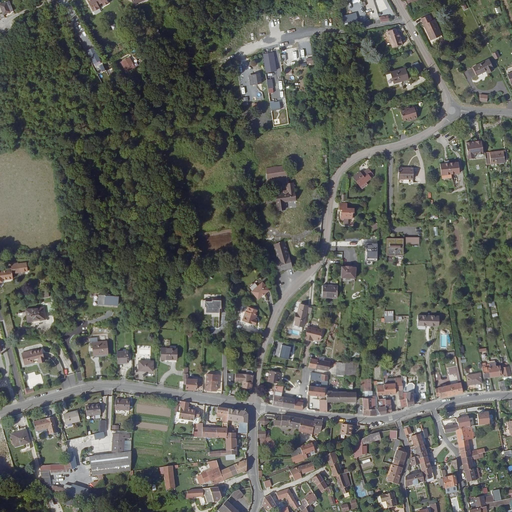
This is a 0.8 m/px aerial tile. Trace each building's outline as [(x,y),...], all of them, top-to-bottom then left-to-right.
[(103,6),(108,3),(106,0),(86,0),(93,11),(99,8),(97,4),(101,2),(103,6)] [(10,12),(6,2),(0,4),(0,7),(3,15),(9,12),(10,12)] [(357,12),(342,16),(344,24),(359,20),(357,12)] [(387,13),(387,16),(381,16),(381,22),(390,22),(389,13),(387,13)] [(429,15),(421,19),(431,40),(442,35),(434,19),(432,21),(429,15)] [(402,45),(398,33),(397,33),(395,29),(386,31),(388,37),(389,36),(392,48),(402,45)] [(94,47),(87,50),(95,68),(98,66),(101,74),(106,71),(94,47)] [(288,51),(288,52),(289,52),(289,60),(290,59),(290,64),(297,64),(296,53),(292,53),(292,51),(288,51)] [(307,65),(315,64),(314,57),(307,58),(307,65)] [(488,59),(473,67),(477,75),(486,71),(487,73),(494,70),(488,59)] [(126,60),(121,62),(126,72),(134,67),(131,61),(127,63),(126,60)] [(408,79),(405,68),(391,72),(394,85),(402,83),(401,81),(408,79)] [(400,111),(398,105),(391,108),(399,134),(404,132),(401,124),(401,123),(401,122),(402,121),(403,121),(400,111)] [(282,112),(281,106),(270,107),(271,114),(282,112)] [(417,118),(415,111),(417,110),(416,107),(410,109),(409,108),(404,109),(405,110),(400,111),(403,121),(407,120),(408,121),(413,120),(413,119),(415,118),(417,118)] [(481,141),(466,143),(468,159),(474,158),(474,154),(483,153),(481,141)] [(504,162),(503,151),(485,153),(487,164),(504,162)] [(447,163),(440,163),(441,175),(459,173),(458,162),(451,162),(447,163)] [(268,179),(288,176),(287,172),(286,168),(286,166),(267,169),(268,179)] [(413,168),(398,167),(398,182),(413,182),(413,168)] [(370,176),(373,174),(369,168),(363,172),(364,173),(362,174),(360,171),(353,177),(359,185),(365,181),(366,182),(371,178),(370,176)] [(295,200),(293,183),(288,184),(286,184),(287,190),(283,191),(283,193),(275,194),(277,210),(285,209),(284,202),(295,200)] [(347,203),(339,203),(339,209),(341,209),(340,220),(344,220),(344,218),(352,219),(353,212),(354,212),(354,208),(347,208),(347,203)] [(400,236),(403,236),(403,243),(419,242),(418,235),(400,235),(400,236)] [(403,243),(403,236),(400,236),(387,236),(387,253),(404,253),(403,243)] [(289,257),(284,241),(273,244),(278,260),(274,261),(277,272),(292,267),(289,256),(289,257)] [(0,281),(2,282),(2,280),(13,278),(12,273),(28,271),(27,263),(16,264),(16,262),(11,262),(12,269),(0,270),(0,281)] [(346,264),(342,264),(341,275),(356,276),(356,265),(352,265),(352,263),(346,263),(346,264)] [(258,299),(269,290),(262,282),(251,291),(258,299)] [(338,286),(323,285),(322,296),(337,297),(338,286)] [(117,303),(117,295),(108,295),(108,294),(104,294),(104,295),(96,295),(96,305),(103,305),(103,303),(107,303),(107,304),(117,303)] [(221,308),(221,299),(212,298),(212,300),(203,300),(203,306),(205,306),(205,313),(212,313),(219,313),(219,308),(221,308)] [(54,303),(45,304),(46,312),(53,311),(53,313),(56,313),(54,303)] [(308,306),(300,304),(297,313),(296,312),(294,319),(296,320),(295,325),(303,327),(307,313),(311,314),(312,307),(308,306)] [(44,307),(26,309),(27,322),(45,319),(44,307)] [(254,319),(256,314),(257,310),(248,307),(247,311),(245,311),(242,321),(255,325),(257,320),(255,319),(254,319)] [(439,316),(418,315),(417,325),(439,326),(439,316)] [(322,330),(307,327),(304,339),(312,340),(312,339),(319,341),(322,330)] [(108,354),(106,341),(92,343),(94,355),(108,354)] [(286,343),(286,345),(281,344),(280,357),(294,358),(295,343),(286,343)] [(177,360),(177,348),(161,348),(161,359),(177,360)] [(44,360),(42,349),(30,352),(30,351),(21,353),(24,364),(29,363),(29,361),(33,360),(38,359),(39,361),(44,360)] [(360,350),(352,349),(351,356),(359,357),(360,350)] [(128,362),(127,351),(117,352),(117,363),(128,362)] [(318,359),(311,358),(309,367),(316,368),(318,359)] [(318,359),(316,368),(329,371),(330,362),(324,361),(319,360),(318,359)] [(153,371),(153,361),(139,361),(138,370),(153,371)] [(344,376),(357,377),(358,362),(346,361),(345,363),(344,376)] [(488,367),(490,377),(501,375),(499,365),(496,366),(495,361),(489,362),(489,364),(490,367),(488,367)] [(344,376),(345,363),(337,362),(337,366),(336,375),(344,376)] [(484,378),(490,377),(488,367),(490,367),(489,364),(486,365),(486,362),(481,363),(484,378)] [(501,364),(501,368),(503,377),(511,376),(509,367),(503,367),(502,364),(501,364)] [(458,366),(448,368),(450,375),(456,374),(458,383),(438,387),(438,388),(435,388),(436,396),(440,395),(440,398),(463,392),(458,366)] [(268,381),(278,383),(280,372),(270,370),(268,381)] [(251,388),(253,375),(253,371),(247,371),(246,374),(241,374),(235,373),(235,381),(243,382),(243,387),(251,388)] [(480,373),(466,375),(468,385),(482,383),(480,373)] [(222,391),(222,375),(207,374),(205,390),(221,391),(222,391)] [(377,395),(396,393),(396,390),(398,390),(400,400),(403,399),(403,393),(403,378),(395,378),(395,383),(392,383),(388,384),(388,379),(384,379),(384,384),(384,385),(377,385),(377,395)] [(196,390),(197,379),(188,379),(186,379),(186,384),(186,389),(196,390)] [(353,379),(345,379),(344,388),(353,389),(353,379)] [(371,379),(361,380),(361,392),(365,392),(371,392),(371,379)] [(283,386),(275,386),(273,405),(282,406),(283,397),(281,397),(283,386)] [(321,387),(309,386),(307,395),(326,397),(327,391),(327,388),(321,387)] [(334,391),(327,391),(326,397),(326,401),(327,401),(345,401),(345,392),(342,392),(334,392),(334,391)] [(356,392),(345,392),(345,401),(356,401),(356,392)] [(283,397),(282,406),(294,409),(295,399),(283,397)] [(363,405),(363,415),(377,415),(376,406),(375,400),(375,398),(372,398),(365,398),(362,398),(363,405)] [(130,400),(115,399),(115,410),(129,410),(130,400)] [(295,399),(294,409),(302,410),(303,402),(301,402),(297,402),(297,399),(295,399)] [(377,415),(386,414),(385,405),(385,400),(385,399),(381,399),(379,399),(375,400),(376,406),(377,415)] [(185,402),(178,401),(174,417),(189,421),(189,418),(194,419),(196,413),(191,412),(191,410),(184,409),(185,402)] [(100,404),(86,406),(87,416),(101,414),(100,404)] [(228,420),(229,409),(217,407),(217,413),(216,416),(222,417),(222,428),(227,428),(228,420)] [(248,423),(248,415),(245,411),(229,409),(228,420),(248,423)] [(66,425),(80,421),(77,411),(63,415),(66,425)] [(274,419),(274,415),(266,414),(257,422),(257,431),(258,438),(266,438),(265,431),(265,430),(262,430),(262,427),(261,427),(261,423),(264,427),(270,421),(268,419),(274,419)] [(274,425),(281,426),(282,416),(275,415),(274,425)] [(290,417),(282,416),(281,426),(289,427),(299,429),(301,419),(290,417)] [(53,417),(34,422),(36,431),(48,428),(50,434),(54,433),(54,436),(58,435),(57,432),(53,417)] [(322,420),(315,420),(314,422),(301,419),(299,429),(299,432),(312,435),(312,432),(318,433),(320,431),(322,420)] [(454,425),(443,427),(445,433),(456,431),(456,430),(458,429),(465,427),(472,426),(479,425),(479,423),(477,423),(475,423),(474,419),(464,421),(456,422),(457,424),(454,425)] [(194,437),(202,437),(202,428),(202,423),(198,423),(198,434),(194,434),(194,437)] [(341,435),(353,436),(353,425),(342,424),(341,435)] [(2,425),(0,425),(0,451),(9,449),(2,425)] [(165,429),(135,426),(134,438),(164,440),(165,429)] [(458,442),(459,448),(469,446),(468,440),(473,438),(472,426),(465,427),(458,429),(456,430),(456,431),(458,442)] [(48,428),(36,431),(38,439),(50,436),(50,434),(48,428)] [(222,428),(217,428),(216,438),(226,438),(227,433),(227,428),(222,428)] [(15,447),(29,442),(26,431),(12,434),(15,447)] [(100,433),(86,436),(66,441),(67,446),(73,445),(105,437),(104,432),(100,433)] [(381,439),(379,432),(372,434),(373,441),(381,439)] [(113,433),(113,437),(112,452),(123,453),(124,438),(130,438),(130,435),(113,433)] [(226,451),(237,450),(236,438),(236,433),(227,433),(226,438),(226,451)] [(368,443),(373,441),(372,434),(361,439),(362,443),(362,445),(368,443)] [(421,434),(411,436),(415,448),(424,445),(421,434)] [(130,438),(124,438),(123,453),(128,453),(131,453),(132,438),(130,438)] [(362,443),(361,439),(353,443),(354,458),(356,458),(363,454),(362,445),(362,443)] [(302,453),(303,455),(315,450),(312,443),(305,445),(305,446),(300,447),(302,453)] [(74,455),(75,455),(73,445),(67,446),(70,457),(72,468),(73,469),(75,472),(78,470),(77,467),(74,455)] [(424,445),(415,448),(418,456),(418,459),(428,457),(426,449),(424,445)] [(469,446),(459,448),(461,459),(471,457),(471,456),(469,446)] [(298,455),(302,453),(300,447),(297,448),(298,450),(291,452),(292,457),(298,455)] [(397,451),(393,465),(403,468),(407,453),(405,449),(398,447),(397,451)] [(9,449),(0,451),(0,458),(2,464),(4,471),(14,468),(9,449)] [(339,462),(335,452),(326,455),(330,466),(339,462)] [(90,458),(93,475),(97,475),(103,474),(131,471),(131,453),(128,453),(90,458)] [(464,471),(474,469),(472,461),(479,458),(478,454),(471,456),(471,457),(461,459),(464,471)] [(300,461),(298,455),(292,457),(294,464),(300,461)] [(418,456),(410,458),(412,466),(412,465),(417,464),(419,463),(418,459),(418,456)] [(73,469),(72,468),(70,457),(64,459),(65,465),(66,469),(73,469)] [(247,459),(220,471),(224,480),(243,472),(243,473),(247,472),(247,459)] [(301,474),(315,469),(313,462),(298,467),(290,471),(295,481),(302,478),(301,474)] [(341,471),(339,462),(330,466),(333,476),(336,476),(342,474),(341,471)] [(425,485),(428,484),(427,479),(434,477),(431,468),(429,462),(420,464),(422,472),(423,475),(424,481),(425,485)] [(403,468),(393,465),(388,481),(396,484),(397,484),(403,468)] [(175,489),(173,466),(164,467),(166,490),(175,489)] [(214,484),(217,483),(224,480),(220,471),(219,467),(214,469),(207,472),(201,474),(206,483),(211,480),(212,484),(214,484)] [(464,471),(467,482),(476,480),(474,469),(464,471)] [(412,474),(405,477),(405,484),(405,487),(413,484),(413,485),(418,484),(418,483),(424,481),(423,475),(422,472),(412,474)] [(79,476),(89,489),(94,488),(91,483),(85,476),(84,476),(82,473),(79,476)] [(346,473),(342,474),(347,487),(350,485),(346,473)] [(104,485),(103,474),(97,475),(98,481),(91,483),(94,488),(104,485)] [(324,481),(319,474),(314,478),(313,478),(317,485),(321,492),(326,489),(326,488),(328,487),(324,481)] [(347,487),(342,474),(336,476),(341,489),(347,487)] [(84,491),(85,491),(89,490),(89,489),(79,476),(78,475),(75,478),(84,491)] [(457,485),(455,475),(443,478),(445,488),(457,485)] [(52,485),(53,491),(62,494),(64,488),(52,485)] [(92,503),(89,490),(85,491),(84,491),(65,485),(64,488),(62,494),(92,503)] [(0,494),(1,496),(15,490),(14,487),(0,494)] [(193,489),(188,490),(188,498),(204,498),(206,504),(214,502),(210,488),(193,489)] [(218,488),(210,488),(214,502),(218,501),(219,500),(221,496),(221,495),(222,494),(221,491),(220,491),(218,488)] [(289,489),(276,493),(279,500),(287,497),(290,503),(291,503),(295,510),(300,507),(289,489)] [(235,491),(231,495),(236,499),(237,501),(243,495),(239,490),(235,491)] [(388,508),(397,506),(394,492),(382,496),(383,502),(386,501),(388,508)] [(310,511),(312,511),(313,510),(311,506),(317,500),(316,499),(317,498),(313,493),(305,499),(301,502),(304,506),(300,509),(302,511),(306,508),(308,511),(310,511)] [(231,495),(227,501),(231,505),(236,499),(231,495)] [(268,510),(271,509),(276,505),(270,495),(264,497),(262,504),(268,510)] [(473,499),(476,509),(486,506),(484,496),(473,499)] [(238,511),(231,505),(227,501),(218,511),(238,511)]
